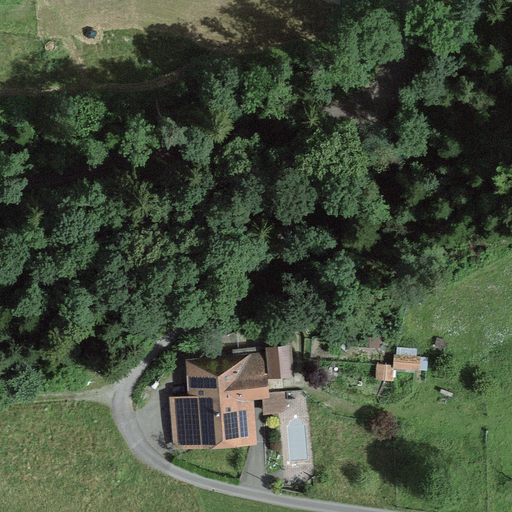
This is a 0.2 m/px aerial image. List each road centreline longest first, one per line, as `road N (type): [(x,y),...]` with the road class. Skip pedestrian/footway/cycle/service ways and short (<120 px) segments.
road 1 (track): [(401,63),(377,119),(273,250),(150,355),(127,390)]
road 2 (track): [(0,189),(319,115),(358,99),(401,63)]
road 3 (unclassified): [(127,390),(136,443),(160,468),(201,484),(345,511)]
